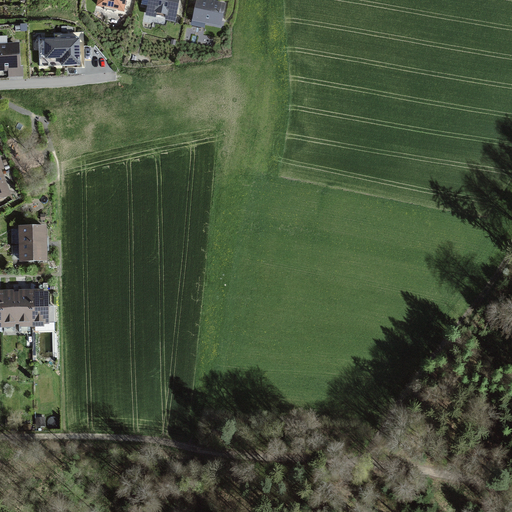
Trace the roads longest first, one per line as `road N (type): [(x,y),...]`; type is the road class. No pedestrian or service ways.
road 1 (track): [(511,496),(386,466),(64,436)]
road 2 (track): [(64,436),(60,274)]
